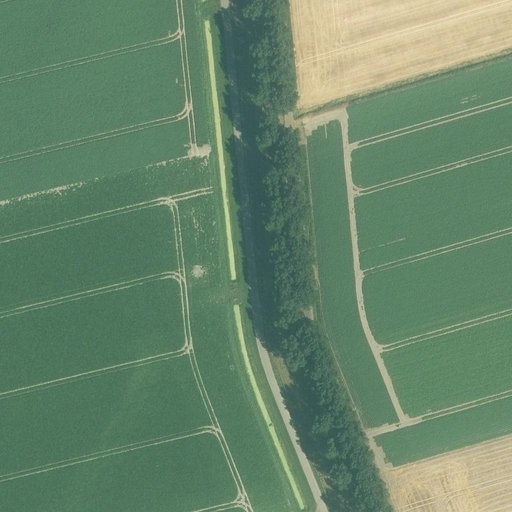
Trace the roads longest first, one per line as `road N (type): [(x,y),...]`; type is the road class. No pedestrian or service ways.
road 1 (track): [(377,511),(304,319),(275,0)]
road 2 (unclassified): [(223,0),(255,323),(325,511)]
